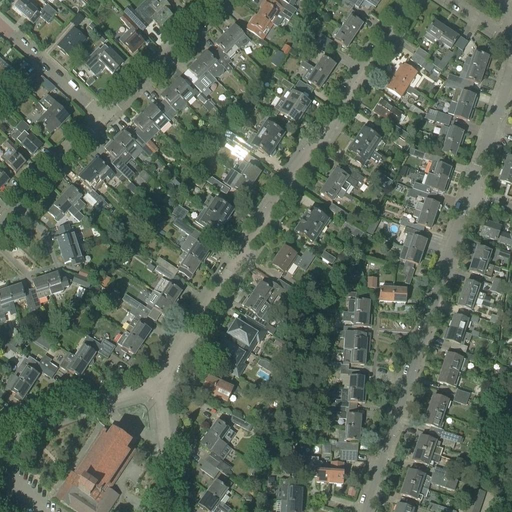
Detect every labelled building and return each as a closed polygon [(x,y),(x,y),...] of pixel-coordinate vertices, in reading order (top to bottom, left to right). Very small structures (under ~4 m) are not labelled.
[(23,0),(20,0),(14,8),(33,25),(39,17),(47,24),(52,19),(42,10),(39,14),(23,0)] [(147,16),(143,20),(154,31),(158,28),(171,16),(163,9),(167,5),(161,0),(156,0),(149,7),(156,15),(151,20),(147,16)] [(262,10),(258,16),(273,25),(279,16),(289,22),(293,16),(283,9),(273,3),(268,0),(264,0),(259,8),(262,10)] [(274,0),(273,3),(283,9),(293,16),(296,11),(289,5),(292,0),(274,0)] [(344,0),(342,0),(340,4),(351,11),(354,6),(344,0)] [(357,0),(354,6),(358,9),(363,0),(374,7),(378,1),(379,2),(376,0),(357,0)] [(340,4),(336,9),(347,17),(351,11),(340,4)] [(47,5),(42,10),(52,19),(56,13),(47,5)] [(129,8),(123,13),(136,26),(142,21),(129,8)] [(77,14),(70,22),(76,28),(83,20),(77,14)] [(130,30),(118,41),(132,55),(143,44),(133,33),(137,29),(124,15),(119,20),(130,30)] [(252,19),(245,30),(252,35),(254,33),(264,39),(273,25),(258,16),(255,20),(252,19)] [(350,17),(342,29),(354,37),(362,25),(350,17)] [(425,34),(423,38),(435,46),(446,30),(433,22),(425,34)] [(234,26),(224,35),(234,45),(243,36),(234,26)] [(64,43),(59,48),(61,50),(60,51),(64,56),(66,54),(69,57),(85,39),(73,29),(62,41),(64,43)] [(342,29),(334,41),(345,49),(354,37),(342,29)] [(446,30),(435,46),(439,49),(442,45),(450,50),(458,38),(457,38),(458,36),(458,35),(454,32),(452,33),(452,34),(446,30)] [(99,32),(95,36),(103,44),(107,40),(99,32)] [(218,48),(214,52),(232,71),(232,70),(228,65),(230,62),(227,59),(238,49),(234,45),(224,35),(215,45),(218,48)] [(316,41),(313,40),(327,49),(331,42),(320,35),(316,41)] [(312,38),(308,44),(324,54),(327,49),(313,40),(312,38)] [(260,40),(257,44),(264,49),(267,44),(262,41),(260,40)] [(98,48),(82,64),(83,64),(89,71),(99,62),(111,75),(122,64),(109,50),(104,45),(99,50),(98,48)] [(284,46),(280,53),(286,57),(290,50),(284,46)] [(418,49),(415,54),(425,61),(429,56),(418,49)] [(457,49),(453,55),(449,60),(456,62),(462,53),(457,49)] [(466,58),(464,65),(469,67),(483,72),(485,66),(488,67),(490,60),(487,59),(488,58),(481,55),(482,52),(475,50),(472,60),(466,58)] [(448,51),(437,68),(442,71),(449,60),(453,55),(448,51)] [(206,53),(197,62),(210,75),(220,66),(228,74),(232,71),(214,52),(210,57),(206,53)] [(286,57),(280,53),(278,52),(274,58),(282,63),(286,57)] [(414,55),(410,61),(424,70),(428,64),(414,55)] [(305,58),(302,62),(309,67),(312,63),(305,58)] [(322,58),(314,70),(326,78),(334,66),(322,58)] [(197,62),(187,71),(197,81),(193,85),(201,94),(206,98),(211,93),(200,82),(204,78),(211,85),(216,81),(210,75),(197,62)] [(464,65),(462,71),(467,73),(465,81),(478,86),(483,72),(469,67),(464,65)] [(397,71),(393,77),(396,78),(396,79),(413,90),(421,78),(404,66),(400,72),(397,71)] [(314,70),(306,82),(318,90),(326,78),(314,70)] [(23,73),(16,81),(25,91),(33,83),(23,73)] [(448,75),(446,81),(460,86),(463,80),(448,75)] [(89,87),(95,81),(91,78),(85,84),(89,87)] [(188,89),(179,79),(169,88),(184,104),(196,93),(190,87),(188,89)] [(282,79),(279,85),(289,91),(292,86),(282,79)] [(389,83),(386,89),(388,90),(388,91),(400,99),(405,92),(410,95),(411,93),(417,98),(420,94),(413,90),(396,79),(392,85),(389,83)] [(305,86),(299,81),(295,87),(302,91),(302,90),(305,86)] [(446,81),(445,86),(459,90),(460,86),(446,81)] [(47,87),(57,97),(63,92),(53,82),(47,87)] [(163,101),(159,105),(172,119),(176,115),(175,114),(185,105),(184,104),(169,88),(160,98),(163,101)] [(456,92),(452,103),(457,105),(470,109),(473,110),(475,103),(473,103),(475,97),(461,92),(461,94),(456,92)] [(291,93),(285,102),(302,114),(303,113),(304,114),(306,113),(309,108),(309,107),(307,106),(309,104),(291,93)] [(208,101),(206,98),(201,94),(197,98),(204,105),(208,101)] [(10,96),(5,102),(14,110),(19,105),(10,96)] [(37,105),(33,109),(38,114),(43,109),(45,112),(60,126),(69,118),(46,96),(38,105),(37,105)] [(242,106),(251,112),(256,105),(246,99),(242,106)] [(381,101),(373,113),(393,125),(401,113),(381,101)] [(268,106),(265,111),(275,118),(278,113),(295,124),(296,123),(298,123),(299,123),(303,118),(302,116),(301,115),(302,114),(285,102),(278,113),(268,106)] [(412,104),(408,110),(420,119),(424,113),(412,104)] [(151,106),(142,115),(159,132),(172,119),(159,105),(155,109),(151,106)] [(457,105),(453,117),(466,122),(466,121),(469,122),(471,116),(469,115),(470,109),(457,105)] [(41,118),(37,123),(50,135),(55,129),(57,130),(60,126),(45,112),(40,117),(41,118)] [(436,113),(435,117),(449,123),(451,118),(443,115),(436,113)] [(137,117),(132,122),(133,124),(132,124),(137,128),(132,132),(145,146),(149,142),(147,140),(152,136),(154,137),(159,132),(142,115),(139,118),(137,117)] [(257,134),(275,146),(275,145),(277,146),(280,142),(279,140),(279,139),(282,135),(271,128),(275,122),(265,115),(261,121),(263,122),(260,128),(262,129),(258,135),(257,134)] [(435,117),(433,122),(440,125),(447,127),(449,123),(435,117)] [(21,121),(14,128),(21,135),(15,141),(32,156),(33,155),(33,156),(37,152),(37,151),(41,146),(31,136),(29,137),(25,133),(29,128),(21,121)] [(363,126),(354,140),(373,152),(376,146),(378,148),(381,142),(379,140),(380,138),(378,136),(380,134),(364,124),(363,126)] [(442,128),(438,138),(445,141),(458,145),(461,146),(463,139),(460,139),(462,133),(449,129),(449,130),(442,128)] [(409,136),(399,129),(395,134),(406,141),(409,136)] [(226,131),(223,137),(232,143),(236,137),(234,135),(234,136),(230,133),(226,131)] [(145,146),(132,132),(128,136),(123,133),(120,136),(118,134),(113,140),(115,142),(130,157),(139,148),(148,158),(153,154),(145,146)] [(256,150),(256,149),(268,157),(268,156),(269,156),(270,156),(271,156),(277,147),(275,146),(257,134),(254,139),(253,138),(252,137),(251,137),(251,138),(250,138),(250,139),(246,145),(253,150),(254,150),(255,150),(256,150)] [(397,137),(393,143),(406,152),(410,146),(397,137)] [(8,150),(0,158),(5,163),(5,164),(15,174),(25,164),(14,153),(13,154),(12,153),(16,149),(8,141),(8,142),(7,140),(3,145),(4,146),(8,150)] [(354,140),(348,149),(350,150),(349,152),(357,157),(355,160),(362,165),(368,156),(377,162),(380,157),(373,152),(354,140)] [(431,151),(430,156),(441,160),(443,154),(454,158),(458,145),(445,141),(441,153),(439,153),(439,154),(431,151)] [(109,144),(104,149),(106,151),(106,152),(109,155),(105,160),(119,172),(122,175),(128,181),(133,175),(123,165),(130,157),(115,142),(111,146),(109,144)] [(235,147),(231,152),(247,162),(250,157),(235,147)] [(424,154),(423,159),(432,162),(427,175),(433,177),(446,182),(450,169),(439,165),(441,160),(430,156),(424,154)] [(511,159),(507,158),(503,170),(511,172),(511,159)] [(119,172),(105,160),(101,164),(97,160),(93,164),(91,163),(86,168),(88,170),(103,184),(105,185),(114,176),(117,180),(122,175),(119,172)] [(251,185),(259,173),(242,163),(235,174),(251,185)] [(0,189),(8,181),(0,173),(0,166),(0,165),(0,189)] [(335,170),(327,182),(345,194),(350,187),(353,189),(357,183),(360,185),(364,179),(353,172),(344,166),(340,173),(335,170)] [(83,172),(77,177),(91,190),(86,194),(96,203),(100,200),(93,194),(103,184),(88,170),(85,173),(83,172)] [(511,172),(503,170),(499,182),(511,186),(511,172)] [(229,171),(221,183),(243,198),(251,185),(235,174),(229,171)] [(376,172),(369,182),(384,192),(391,182),(376,172)] [(433,177),(429,190),(442,194),(446,182),(433,177)] [(196,178),(193,183),(201,189),(204,184),(196,178)] [(211,178),(208,184),(226,195),(229,190),(211,178)] [(327,182),(319,194),(331,202),(335,197),(340,200),(342,197),(350,202),(352,199),(345,194),(327,182)] [(65,190),(60,195),(62,197),(78,212),(84,205),(79,200),(81,197),(71,188),(67,192),(65,190)] [(411,190),(408,198),(415,200),(416,197),(423,199),(425,194),(417,192),(411,190)] [(86,194),(82,199),(92,208),(96,203),(86,194)] [(62,197),(47,213),(57,222),(67,212),(79,223),(84,218),(78,212),(62,197)] [(209,197),(202,208),(203,208),(224,222),(225,222),(226,223),(230,218),(228,217),(231,212),(209,197)] [(417,204),(415,211),(434,218),(438,205),(425,201),(423,206),(417,204)] [(331,204),(328,209),(335,213),(338,208),(331,204)] [(304,214),(301,220),(320,233),(324,227),(325,228),(329,223),(327,222),(329,219),(310,206),(304,214)] [(176,208),(173,214),(181,219),(184,214),(176,208)] [(196,219),(194,222),(204,229),(206,226),(217,233),(224,222),(203,208),(196,219)] [(338,211),(335,215),(345,221),(348,217),(338,211)] [(415,211),(412,218),(418,220),(416,226),(430,230),(434,218),(415,211)] [(402,218),(399,226),(413,231),(414,226),(407,223),(408,220),(402,218)] [(301,220),(294,230),(313,244),(317,238),(320,233),(301,220)] [(485,223),(481,236),(489,238),(489,239),(495,242),(496,241),(511,246),(511,230),(509,236),(499,232),(500,228),(485,223)] [(346,224),(342,230),(351,236),(355,230),(346,224)] [(73,234),(71,235),(68,225),(56,229),(60,239),(56,240),(60,252),(77,247),(73,234)] [(189,227),(184,234),(192,239),(188,245),(192,248),(187,255),(199,264),(208,251),(196,244),(197,242),(196,241),(200,235),(189,227)] [(413,237),(409,249),(422,254),(426,242),(413,237)] [(77,247),(60,252),(64,265),(71,263),(72,267),(83,264),(79,252),(84,250),(82,245),(77,247)] [(402,247),(398,260),(418,266),(422,254),(409,249),(402,247)] [(283,248),(272,265),(283,273),(286,269),(288,270),(292,264),(304,272),(315,257),(305,251),(300,259),(283,248)] [(477,248),(473,260),(486,265),(490,253),(477,248)] [(158,258),(155,263),(158,265),(174,276),(177,271),(189,279),(199,264),(187,255),(183,252),(179,258),(183,262),(177,271),(158,258)] [(324,252),(320,258),(322,260),(321,262),(327,265),(328,263),(331,265),(335,260),(324,252)] [(473,260),(468,272),(490,279),(493,272),(499,273),(500,269),(494,267),(486,265),(473,260)] [(158,265),(154,271),(170,282),(174,276),(158,265)] [(358,265),(347,269),(352,281),(363,276),(358,265)] [(81,270),(79,276),(93,282),(96,276),(81,270)] [(57,274),(44,278),(50,296),(63,292),(62,290),(68,288),(70,282),(65,280),(59,282),(57,274)] [(75,275),(72,283),(88,289),(91,282),(75,275)] [(103,275),(98,284),(104,288),(110,279),(103,275)] [(34,289),(28,291),(35,312),(41,310),(38,300),(50,296),(44,278),(32,282),(34,289)] [(153,292),(173,305),(181,293),(161,279),(153,292)] [(278,280),(275,285),(291,296),(291,295),(296,298),(298,294),(278,280)] [(494,280),(492,286),(505,290),(507,284),(494,280)] [(260,283),(252,295),(269,307),(277,295),(285,301),(289,295),(268,281),(264,286),(260,283)] [(465,282),(461,294),(489,304),(490,299),(484,297),(484,296),(477,293),(479,287),(465,282)] [(20,284),(7,288),(12,303),(13,306),(26,302),(30,314),(35,312),(28,291),(27,288),(22,290),(20,284)] [(7,286),(0,288),(0,306),(12,303),(7,288),(7,286)] [(492,286),(490,292),(503,296),(505,290),(492,286)] [(379,288),(378,302),(391,303),(392,289),(379,288)] [(392,289),(391,303),(405,304),(405,290),(392,289)] [(164,317),(173,305),(153,292),(145,304),(148,305),(145,308),(151,312),(147,317),(154,322),(158,317),(157,317),(159,314),(164,317)] [(461,294),(457,307),(470,311),(472,305),(480,308),(481,306),(487,308),(489,304),(461,294)] [(246,299),(241,306),(244,308),(248,311),(244,317),(253,323),(254,323),(264,330),(267,325),(257,318),(256,316),(260,310),(265,313),(267,311),(273,315),(275,311),(269,307),(252,295),(248,301),(246,299)] [(342,312),(342,313),(367,315),(368,302),(348,301),(347,313),(342,312)] [(140,305),(136,310),(147,317),(151,312),(140,305)] [(136,310),(133,308),(129,314),(134,318),(125,332),(142,344),(150,331),(142,326),(147,317),(136,310)] [(366,328),(367,315),(342,313),(342,321),(350,322),(350,320),(353,320),(353,327),(366,328)] [(491,315),(488,322),(499,326),(501,319),(491,315)] [(454,317),(449,329),(463,333),(467,321),(454,317)] [(258,344),(260,341),(266,331),(252,323),(248,328),(246,327),(244,327),(242,326),(243,326),(235,321),(233,323),(231,324),(229,325),(228,327),(228,330),(228,332),(226,335),(235,340),(233,343),(249,353),(255,342),(258,344)] [(449,329),(445,341),(452,343),(450,349),(464,354),(466,348),(462,347),(464,341),(468,343),(469,340),(475,342),(477,338),(470,336),(463,333),(449,329)] [(350,332),(342,332),(336,331),(336,339),(343,339),(342,351),(367,353),(368,346),(365,345),(366,334),(350,332)] [(125,332),(116,344),(134,356),(142,344),(125,332)] [(87,337),(86,337),(111,353),(115,348),(93,334),(90,339),(87,337)] [(83,346),(75,358),(74,358),(87,366),(88,367),(91,367),(93,364),(92,361),(91,360),(96,353),(107,360),(111,353),(86,337),(81,345),(83,346)] [(276,339),(273,344),(284,352),(288,346),(276,339)] [(242,364),(249,353),(233,343),(231,346),(222,341),(221,344),(219,344),(217,346),(215,348),(215,350),(215,353),(214,355),(222,360),(222,359),(224,360),(225,363),(227,364),(223,369),(230,373),(237,377),(245,365),(242,364)] [(342,351),(342,358),(350,359),(350,365),(364,366),(365,353),(342,351)] [(68,354),(59,368),(66,372),(67,371),(79,379),(87,366),(74,358),(75,358),(68,354)] [(446,355),(442,369),(456,374),(464,376),(469,362),(446,355)] [(44,356),(39,364),(54,374),(58,369),(49,364),(51,361),(44,356)] [(471,356),(469,362),(479,365),(481,359),(471,356)] [(32,360),(28,365),(51,380),(54,374),(39,364),(32,360)] [(18,369),(12,377),(30,388),(38,376),(21,364),(18,369)] [(329,369),(339,370),(338,382),(341,382),(341,389),(362,391),(363,378),(358,378),(359,371),(352,371),(347,370),(329,369)] [(442,369),(437,383),(454,389),(457,382),(454,381),(456,374),(442,369)] [(7,388),(5,391),(9,394),(10,393),(15,396),(14,399),(20,403),(30,388),(12,377),(10,375),(9,378),(8,381),(7,385),(7,388)] [(209,379),(204,391),(225,401),(231,389),(209,379)] [(325,400),(325,407),(347,409),(348,403),(361,404),(364,404),(365,391),(362,391),(341,389),(340,401),(325,400)] [(469,395),(456,391),(454,397),(467,401),(469,395)] [(432,396),(428,411),(442,416),(445,408),(447,409),(450,402),(432,396)] [(465,407),(467,401),(454,397),(452,403),(465,407)] [(431,428),(428,434),(441,438),(443,433),(443,432),(440,431),(443,424),(440,423),(442,416),(428,411),(423,425),(431,428)] [(346,415),(345,428),(359,429),(360,416),(346,415)] [(232,416),(229,422),(241,428),(243,422),(232,416)] [(217,421),(209,433),(227,446),(226,446),(235,434),(217,421)] [(328,440),(328,445),(330,446),(330,450),(340,451),(356,452),(356,444),(346,443),(346,441),(358,442),(359,429),(345,428),(345,432),(339,432),(338,443),(335,443),(336,441),(328,440)] [(67,483),(57,498),(69,506),(77,511),(107,511),(118,496),(108,490),(134,451),(127,446),(129,443),(124,439),(127,435),(121,431),(118,435),(112,432),(110,435),(103,430),(73,475),(70,473),(64,482),(67,483)] [(209,433),(200,445),(211,453),(209,457),(206,461),(225,475),(230,468),(222,462),(231,449),(227,446),(209,433)] [(461,439),(443,433),(441,438),(444,439),(455,443),(459,445),(461,439)] [(478,434),(474,445),(484,448),(488,438),(478,434)] [(419,436),(415,449),(431,454),(438,456),(441,449),(438,449),(440,444),(419,436)] [(453,449),(455,443),(444,439),(442,446),(453,449)] [(415,449),(411,461),(431,468),(433,463),(429,461),(431,454),(415,449)] [(340,451),(339,461),(355,462),(356,452),(340,451)] [(303,457),(302,466),(309,467),(308,476),(316,477),(316,483),(329,484),(330,467),(322,466),(322,464),(321,462),(318,462),(318,458),(303,457)] [(206,461),(200,469),(214,479),(216,476),(221,480),(225,475),(206,461)] [(280,468),(285,474),(292,468),(287,463),(280,468)] [(330,463),(330,467),(329,484),(342,485),(343,471),(343,464),(330,463)] [(434,467),(432,473),(448,479),(450,473),(434,467)] [(254,468),(250,475),(257,479),(258,470),(254,468)] [(408,471),(403,483),(427,491),(430,484),(454,492),(456,485),(464,488),(465,484),(448,479),(432,473),(431,478),(408,471)] [(216,481),(207,493),(219,502),(219,501),(220,502),(226,495),(224,494),(231,484),(224,479),(221,484),(216,481)] [(280,481),(279,486),(281,486),(280,501),(300,502),(303,500),(303,497),(301,495),(301,489),(288,489),(289,481),(280,481)] [(403,483),(399,495),(420,502),(422,497),(425,498),(427,491),(403,483)] [(474,490),(472,496),(483,499),(485,493),(474,490)] [(207,493),(198,506),(202,510),(203,508),(208,511),(211,511),(215,507),(222,511),(229,511),(231,510),(220,502),(219,501),(219,502),(207,493)] [(472,496),(470,502),(481,505),(483,499),(472,496)] [(301,511),(302,510),(300,508),(300,502),(280,501),(279,511),(301,511)] [(470,502),(468,507),(479,511),(481,505),(470,502)]
